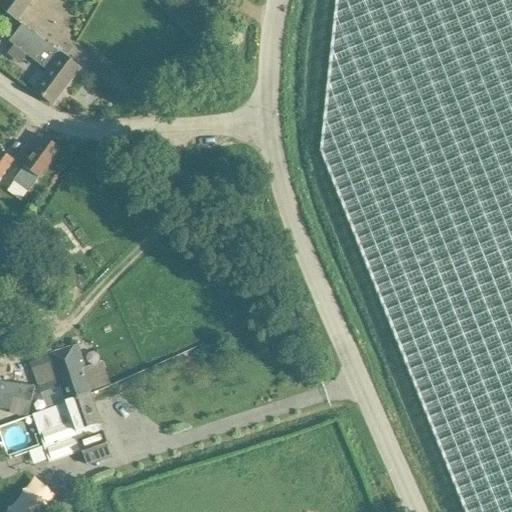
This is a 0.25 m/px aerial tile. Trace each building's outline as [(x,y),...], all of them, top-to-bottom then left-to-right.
[(0,0),(0,7),(17,21),(33,0),(0,0)] [(511,511),(511,0),(336,0),(320,152),(465,511),(511,511)] [(10,17),(0,30),(0,33),(10,41),(9,42),(37,63),(23,81),(35,90),(34,91),(53,105),(57,99),(59,101),(67,90),(65,89),(80,69),(22,25),(22,26),(10,17)] [(30,150),(34,153),(13,182),(29,193),(60,149),(45,138),(45,139),(40,136),(30,150)] [(0,180),(14,161),(1,151),(0,151),(0,180)] [(90,394),(82,370),(86,369),(77,346),(49,354),(64,402),(90,394)] [(31,403),(35,386),(0,382),(0,425),(7,423),(13,398),(31,403)] [(101,424),(90,394),(64,402),(65,404),(0,426),(0,435),(8,457),(39,446),(35,436),(40,434),(50,463),(83,452),(88,466),(111,457),(102,433),(99,434),(97,426),(101,424)]
